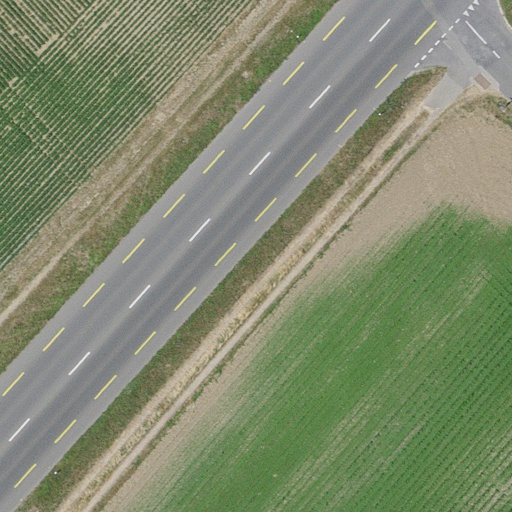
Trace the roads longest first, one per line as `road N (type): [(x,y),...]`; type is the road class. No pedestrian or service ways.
road 1 (primary): [(0,459),(412,0)]
road 2 (track): [(292,0),(0,319)]
